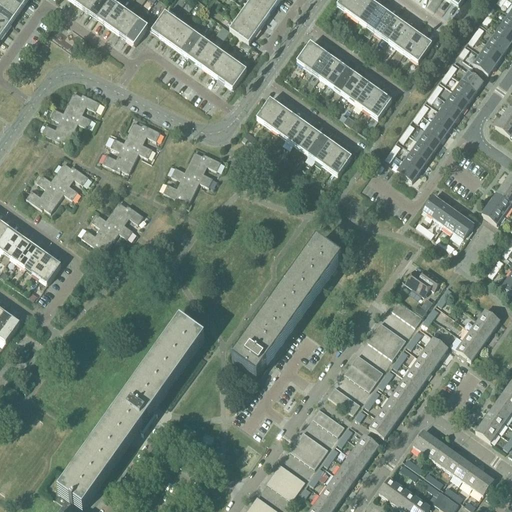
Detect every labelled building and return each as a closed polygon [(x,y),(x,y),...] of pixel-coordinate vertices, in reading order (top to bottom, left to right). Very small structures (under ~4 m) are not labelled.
[(17,0),(3,0),(3,1),(20,13),(25,5),(17,0)] [(80,0),(76,7),(83,12),(91,0),(80,0)] [(91,0),(83,12),(90,17),(102,0),(91,0)] [(102,0),(90,17),(98,22),(110,5),(102,0)] [(260,0),(255,0),(252,5),(269,17),(274,10),(260,0)] [(275,0),(260,0),(274,10),(279,3),(275,0)] [(343,0),(338,8),(338,9),(346,14),(355,0),(343,0)] [(362,0),(355,0),(346,14),(353,19),(365,2),(362,0)] [(454,0),(451,4),(459,10),(466,0),(454,0)] [(504,0),(500,0),(496,6),(501,9),(506,1),(504,0)] [(3,1),(0,4),(0,9),(15,20),(20,13),(3,1)] [(365,2),(353,19),(360,24),(372,7),(365,2)] [(110,5),(98,22),(105,27),(117,10),(110,5)] [(252,5),(247,12),(264,25),(269,17),(252,5)] [(372,7),(360,24),(368,29),(380,12),(372,7)] [(0,9),(0,20),(9,27),(15,20),(0,9)] [(117,10),(105,27),(112,33),(125,15),(117,10)] [(493,11),(488,18),(492,21),(497,14),(493,11)] [(247,12),(241,20),(258,32),(264,25),(247,12)] [(380,12),(368,29),(375,35),(387,17),(380,12)] [(125,15),(112,33),(120,38),(132,21),(125,15)] [(152,34),(152,35),(153,35),(160,40),(172,23),(165,18),(164,17),(152,34)] [(387,17),(375,35),(382,40),(394,23),(387,17)] [(488,18),(482,26),(487,29),(492,21),(488,18)] [(511,20),(508,18),(501,28),(511,35),(511,20)] [(0,20),(0,31),(4,35),(9,27),(0,20)] [(241,20),(236,27),(253,39),(258,32),(241,20)] [(132,21),(120,38),(127,43),(139,26),(132,21)] [(172,23),(160,40),(167,45),(179,28),(172,23)] [(394,23),(382,40),(390,45),(402,28),(394,23)] [(139,26),(127,43),(134,48),(135,49),(147,31),(139,26)] [(231,35),(230,35),(248,47),(253,39),(236,27),(231,35)] [(179,28),(167,45),(174,51),(187,33),(179,28)] [(402,28),(390,45),(397,50),(409,33),(402,28)] [(511,35),(501,28),(494,38),(509,49),(511,45),(511,35)] [(222,30),(219,35),(226,40),(229,35),(222,30)] [(479,30),(474,38),(478,41),(483,33),(479,30)] [(187,33),(174,51),(182,56),(194,39),(187,33)] [(409,33),(397,50),(404,55),(416,38),(409,33)] [(416,38),(404,55),(412,61),(424,43),(416,38)] [(474,38),(468,46),(472,49),(478,41),(474,38)] [(494,38),(487,48),(502,59),(509,49),(494,38)] [(194,39),(182,56),(189,61),(201,44),(194,39)] [(424,43),(412,61),(419,66),(432,49),(431,48),(431,49),(424,43)] [(201,44),(189,61),(196,66),(209,49),(201,44)] [(310,48),(297,65),(298,66),(298,65),(305,70),(317,53),(310,48)] [(487,48),(480,58),(495,69),(502,59),(487,48)] [(209,49),(196,66),(204,71),(216,54),(209,49)] [(465,51),(459,58),(464,61),(469,54),(465,51)] [(317,53),(305,70),(312,76),(325,59),(317,53)] [(216,54),(204,71),(211,77),(223,60),(216,54)] [(480,58),(473,68),(476,71),(475,72),(475,73),(480,77),(482,75),(488,79),(495,69),(480,58)] [(325,59),(312,76),(320,81),(332,64),(325,59)] [(223,60),(211,77),(218,82),(231,65),(223,60)] [(332,64),(320,81),(327,86),(339,69),(332,64)] [(231,65),(218,82),(226,87),(238,70),(231,65)] [(452,68),(447,76),(451,79),(456,71),(452,68)] [(339,69),(327,86),(334,91),(347,74),(339,69)] [(238,70),(226,87),(233,92),(233,93),(246,75),(245,75),(238,70)] [(347,74),(334,91),(342,97),(354,79),(347,74)] [(468,75),(461,85),(476,96),(483,86),(468,75)] [(447,76),(441,83),(446,86),(451,79),(447,76)] [(354,79),(342,97),(349,102),(361,85),(354,79)] [(361,85),(349,102),(356,107),(369,90),(361,85)] [(461,85),(454,95),(469,106),(476,96),(461,85)] [(438,88),(433,96),(437,99),(442,91),(438,88)] [(369,90),(356,107),(364,112),(376,95),(369,90)] [(376,95),(364,112),(371,117),(383,100),(376,95)] [(454,95),(446,105),(461,116),(469,106),(454,95)] [(74,96),(68,107),(81,113),(83,109),(86,110),(96,115),(100,106),(82,98),(81,100),(74,96)] [(433,96),(427,103),(431,106),(437,99),(433,96)] [(383,100),(371,117),(378,123),(379,123),(391,106),(391,105),(390,105),(383,100)] [(269,104),(257,122),(258,122),(265,127),(277,110),(270,105),(269,104)] [(446,105),(439,115),(454,126),(461,116),(446,105)] [(63,117),(63,118),(79,126),(78,127),(87,132),(92,123),(82,118),(79,117),(81,113),(68,107),(63,117)] [(424,108),(418,115),(423,119),(428,111),(424,108)] [(277,110),(265,127),(272,132),(284,115),(277,110)] [(511,112),(509,110),(502,120),(511,127),(511,112)] [(54,112),(50,121),(59,125),(62,127),(60,131),(73,137),(78,127),(79,126),(63,118),(63,117),(54,112)] [(284,115),(272,132),(280,138),(292,120),(284,115)] [(418,115),(413,123),(417,126),(423,119),(418,115)] [(439,115),(432,125),(447,136),(454,126),(439,115)] [(292,120),(280,138),(287,143),(299,126),(292,120)] [(511,127),(502,120),(495,130),(510,141),(511,138),(511,127)] [(432,125),(425,135),(440,146),(447,136),(432,125)] [(134,126),(129,136),(142,143),(144,139),(147,140),(156,145),(160,136),(143,127),(142,129),(134,126)] [(299,126),(287,143),(294,148),(306,131),(299,126)] [(46,128),(42,137),(56,144),(59,146),(60,144),(68,147),(73,137),(60,131),(59,134),(55,133),(46,128)] [(410,128),(404,135),(409,138),(414,131),(410,128)] [(306,131),(294,148),(302,153),(314,136),(306,131)] [(420,132),(413,142),(418,145),(433,156),(440,146),(425,135),(420,132)] [(404,135),(399,143),(403,146),(409,138),(404,135)] [(124,146),(123,148),(139,156),(139,157),(148,162),(152,153),(143,148),(140,147),(142,143),(129,136),(124,146)] [(314,136),(302,153),(309,158),(321,141),(314,136)] [(321,141),(309,158),(316,164),(328,146),(321,141)] [(115,142),(110,151),(120,155),(123,157),(121,160),(134,167),(139,157),(139,156),(123,148),(124,146),(115,142)] [(418,145),(411,155),(426,166),(433,156),(418,145)] [(328,146),(316,164),(324,169),(336,152),(328,146)] [(396,148),(390,155),(394,158),(400,151),(396,148)] [(336,152),(324,169),(331,174),(343,157),(336,152)] [(195,155),(190,166),(203,172),(204,169),(207,170),(217,175),(221,166),(203,157),(202,159),(195,155)] [(390,155),(385,163),(389,166),(394,158),(390,155)] [(411,155),(404,165),(419,176),(426,166),(411,155)] [(343,157),(331,174),(338,179),(339,180),(351,162),(350,162),(343,157)] [(107,158),(102,167),(120,176),(121,173),(129,177),(134,167),(121,160),(119,164),(116,163),(107,158)] [(401,169),(397,175),(400,178),(399,180),(404,184),(406,182),(412,186),(419,176),(404,165),(404,166),(401,169)] [(64,166),(57,176),(69,184),(72,181),(74,183),(83,189),(88,181),(73,169),(71,171),(64,166)] [(185,176),(184,177),(200,185),(199,186),(209,191),(213,182),(204,178),(201,176),(203,172),(190,166),(185,176)] [(175,171),(171,180),(180,184),(184,186),(182,190),(195,196),(199,186),(200,185),(184,177),(185,176),(183,175),(175,171)] [(51,185),(50,186),(65,196),(64,198),(72,204),(78,196),(70,190),(67,188),(69,184),(57,176),(51,185)] [(511,178),(510,177),(503,188),(511,193),(511,178)] [(43,179),(37,187),(45,193),(48,195),(46,198),(57,207),(64,198),(65,196),(50,186),(51,185),(43,179)] [(167,187),(163,196),(181,205),(182,203),(189,206),(195,196),(182,190),(180,193),(177,192),(167,187)] [(511,193),(503,188),(496,198),(511,208),(511,206),(511,193)] [(32,194),(26,202),(42,213),(44,211),(51,216),(57,207),(46,198),(43,202),(32,194)] [(496,198),(489,208),(504,218),(511,208),(496,198)] [(433,200),(423,215),(433,222),(443,207),(433,200)] [(119,205),(112,215),(124,223),(127,220),(138,228),(143,220),(127,209),(126,211),(119,205)] [(443,207),(433,222),(443,229),(453,214),(443,207)] [(489,208),(481,218),(497,229),(504,218),(489,208)] [(453,214),(443,229),(453,236),(464,221),(453,214)] [(106,224),(105,225),(120,235),(119,237),(127,243),(133,235),(122,227),(124,223),(112,215),(106,224)] [(98,218),(92,226),(100,232),(103,234),(101,237),(112,246),(119,237),(120,235),(105,225),(106,224),(98,218)] [(464,221),(453,236),(463,244),(465,240),(468,242),(472,236),(469,235),(474,229),(464,221)] [(419,226),(416,231),(423,236),(427,232),(419,226)] [(1,228),(0,230),(0,245),(9,234),(1,228)] [(427,232),(423,236),(431,242),(434,237),(427,232)] [(87,233),(81,241),(97,252),(99,250),(106,256),(112,246),(101,237),(98,241),(87,233)] [(9,234),(0,245),(0,253),(4,256),(16,239),(9,234)] [(16,239),(4,256),(11,261),(23,244),(16,239)] [(439,240),(436,245),(443,250),(446,246),(439,240)] [(23,244),(11,261),(18,266),(31,249),(23,244)] [(446,246),(443,250),(451,256),(454,251),(446,246)] [(233,364),(232,365),(250,378),(257,382),(262,376),(267,369),(264,367),(268,362),(338,263),(341,265),(341,264),(317,247),(316,247),(316,248),(319,249),(246,351),(245,353),(242,351),(233,365),(233,364)] [(31,249),(18,266),(26,272),(38,254),(31,249)] [(507,251),(502,258),(506,261),(511,254),(507,251)] [(38,254),(26,272),(33,277),(45,260),(38,254)] [(45,260),(33,277),(40,282),(53,265),(45,260)] [(499,263),(493,270),(498,274),(503,266),(499,263)] [(53,265),(40,282),(48,287),(48,288),(60,270),(53,265)] [(493,270),(488,278),(492,281),(498,274),(493,270)] [(415,274),(403,291),(403,292),(406,287),(424,300),(430,292),(434,295),(441,284),(426,273),(422,279),(415,274)] [(511,284),(508,281),(501,291),(504,294),(503,296),(503,297),(503,296),(508,300),(510,298),(511,299),(511,284)] [(448,292),(442,299),(447,303),(452,295),(448,292)] [(442,299),(437,307),(441,310),(447,303),(442,299)] [(397,303),(390,313),(395,317),(402,307),(397,303)] [(402,307),(395,317),(400,320),(407,310),(402,307)] [(418,308),(414,314),(423,320),(427,314),(421,309),(418,308)] [(407,310),(400,320),(405,324),(412,314),(409,312),(407,310)] [(433,312),(428,319),(433,323),(438,315),(433,312)] [(412,314),(405,324),(410,327),(417,317),(412,314)] [(485,314),(477,324),(493,335),(500,325),(485,314)] [(417,317),(410,327),(415,331),(422,321),(417,317)] [(4,318),(0,323),(0,338),(11,323),(4,318)] [(428,319),(423,327),(427,330),(433,323),(428,319)] [(11,323),(0,338),(0,340),(6,345),(7,346),(19,328),(18,328),(11,323)] [(477,324),(470,334),(485,345),(493,335),(477,324)] [(57,504),(63,509),(60,511),(80,511),(81,511),(95,492),(96,491),(104,479),(111,470),(117,461),(123,452),(129,444),(132,441),(132,440),(141,427),(146,431),(147,432),(149,431),(150,429),(151,427),(152,425),(151,424),(146,421),(148,418),(201,343),(203,344),(204,344),(180,326),(179,327),(181,329),(115,422),(97,447),(73,480),(70,485),(61,498),(59,496),(58,497),(61,498),(57,504)] [(381,326),(374,336),(379,339),(386,330),(381,326)] [(386,330),(379,339),(384,343),(391,333),(386,330)] [(391,333),(384,343),(389,346),(396,337),(391,333)] [(470,334),(463,345),(478,355),(485,345),(470,334)] [(417,335),(412,342),(416,345),(422,338),(417,335)] [(374,336),(367,345),(372,349),(379,339),(374,336)] [(396,337),(389,346),(394,350),(401,340),(396,337)] [(379,339),(372,349),(377,352),(384,343),(379,339)] [(401,340),(394,350),(399,353),(406,344),(401,340)] [(412,342),(406,350),(411,353),(416,345),(412,342)] [(433,342),(426,352),(441,363),(448,352),(433,342)] [(384,343),(377,352),(382,356),(389,346),(384,343)] [(463,345),(456,355),(459,357),(459,358),(458,359),(458,360),(463,363),(465,361),(471,365),(478,355),(463,345)] [(389,346),(382,356),(387,360),(394,350),(389,346)] [(394,350),(387,360),(392,363),(399,353),(394,350)] [(426,352),(419,362),(434,373),(441,363),(426,352)] [(403,354),(398,362),(402,365),(408,358),(403,354)] [(358,358),(351,368),(356,371),(363,362),(358,358)] [(363,362),(356,371),(361,375),(368,365),(363,362)] [(398,362),(392,370),(397,373),(402,365),(398,362)] [(419,362),(412,372),(427,383),(434,373),(419,362)] [(368,365),(361,375),(366,378),(373,369),(368,365)] [(351,368),(344,377),(349,381),(356,371),(351,368)] [(373,369),(366,378),(371,382),(378,373),(373,369)] [(356,371),(349,381),(354,385),(361,375),(356,371)] [(412,372),(404,382),(420,393),(427,383),(412,372)] [(378,373),(371,382),(376,386),(383,376),(378,373)] [(389,374),(384,382),(388,385),(394,377),(389,374)] [(361,375),(354,385),(359,388),(366,378),(361,375)] [(366,378),(359,388),(364,392),(371,382),(366,378)] [(371,382),(364,392),(369,395),(376,386),(371,382)] [(384,382),(378,389),(383,393),(388,385),(384,382)] [(404,382),(397,392),(412,403),(420,393),(404,382)] [(335,391),(328,400),(333,404),(340,394),(335,391)] [(397,392),(390,402),(405,413),(412,403),(397,392)] [(340,394),(333,404),(338,407),(345,398),(340,394)] [(375,394),(369,402),(374,405),(379,397),(375,394)] [(511,401),(504,395),(497,405),(511,416),(511,415),(511,401)] [(345,398),(338,407),(343,411),(350,401),(345,398)] [(350,401),(343,411),(348,415),(355,405),(350,401)] [(369,402),(364,409),(369,413),(374,405),(369,402)] [(390,402),(383,412),(398,423),(405,413),(390,402)] [(355,405),(348,415),(353,418),(360,408),(355,405)] [(497,405),(490,415),(505,426),(511,416),(497,405)] [(319,412),(312,422),(317,426),(324,416),(319,412)] [(383,412),(376,422),(391,433),(398,423),(383,412)] [(361,414),(355,422),(360,425),(365,418),(361,414)] [(490,415),(482,425),(498,436),(505,426),(490,415)] [(324,416),(317,426),(322,429),(329,420),(324,416)] [(329,420),(322,429),(327,433),(334,423),(329,420)] [(376,422),(369,432),(372,434),(371,437),(376,441),(378,438),(384,443),(391,433),(376,422)] [(334,423),(327,433),(332,437),(339,427),(334,423)] [(482,425),(475,435),(490,446),(498,436),(482,425)] [(339,427),(332,437),(337,440),(344,430),(339,427)] [(348,432),(343,438),(348,441),(352,435),(348,432)] [(303,435),(296,445),(301,448),(308,439),(303,435)] [(423,435),(413,450),(423,457),(434,442),(423,435)] [(343,438),(337,447),(342,450),(348,441),(343,438)] [(308,439),(301,448),(306,452),(313,442),(308,439)] [(364,439),(357,449),(372,460),(379,450),(364,439)] [(313,442),(306,452),(311,456),(318,446),(313,442)] [(434,442),(423,457),(433,464),(443,449),(434,442)] [(511,446),(508,444),(503,451),(507,454),(511,447),(511,446)] [(296,445),(289,454),(294,458),(301,448),(296,445)] [(318,446),(311,456),(316,459),(323,450),(318,446)] [(301,448),(294,458),(299,462),(306,452),(301,448)] [(357,449),(350,459),(364,470),(372,460),(357,449)] [(443,449),(433,464),(443,471),(453,456),(443,449)] [(323,450),(316,459),(321,463),(328,453),(323,450)] [(306,452),(299,462),(304,465),(311,456),(306,452)] [(334,452),(328,459),(333,463),(338,455),(334,452)] [(311,456),(304,465),(309,469),(316,459),(311,456)] [(453,456),(443,471),(453,478),(463,463),(453,456)] [(316,459),(309,469),(314,472),(321,463),(316,459)] [(328,459),(323,467),(327,470),(333,463),(328,459)] [(350,459),(342,469),(357,480),(364,470),(350,459)] [(408,462),(405,467),(412,472),(416,467),(408,462)] [(463,463),(453,478),(463,485),(473,470),(463,463)] [(416,467),(412,472),(420,477),(423,473),(416,467)] [(280,468),(273,477),(278,481),(285,471),(280,468)] [(342,469),(335,479),(350,490),(357,480),(342,469)] [(403,469),(400,473),(408,479),(411,474),(403,469)] [(473,470),(463,485),(473,492),(483,477),(473,470)] [(285,471),(278,481),(283,484),(290,475),(285,471)] [(320,472),(314,479),(318,482),(320,480),(324,475),(320,472)] [(411,474),(408,479),(415,484),(418,480),(411,474)] [(290,475),(283,484),(288,488),(295,478),(290,475)] [(428,476),(425,481),(432,486),(435,481),(428,476)] [(273,477),(266,487),(271,490),(278,481),(273,477)] [(483,477),(473,492),(483,500),(485,496),(488,498),(488,497),(492,492),(489,490),(494,484),(483,477)] [(295,478),(288,488),(293,491),(300,482),(298,480),(295,478)] [(314,479),(309,487),(313,490),(318,482),(314,479)] [(335,479),(328,489),(343,500),(350,490),(335,479)] [(278,481),(271,490),(276,494),(283,484),(278,481)] [(435,481),(432,486),(440,492),(443,487),(435,481)] [(300,482),(293,491),(298,495),(305,485),(300,482)] [(390,482),(379,497),(389,504),(400,489),(390,482)] [(423,483),(420,488),(427,493),(430,489),(423,483)] [(283,484),(276,494),(281,498),(288,488),(283,484)] [(288,488),(281,498),(286,501),(293,491),(288,488)] [(328,489),(321,499),(336,510),(343,500),(328,489)] [(400,489),(389,504),(399,511),(410,497),(400,489)] [(430,489),(427,493),(435,499),(438,494),(430,489)] [(448,490),(444,495),(452,500),(455,496),(448,490)] [(293,491),(286,501),(292,505),(298,495),(293,491)] [(305,491),(300,499),(305,502),(310,495),(305,491)] [(441,496),(433,507),(434,508),(438,511),(456,511),(459,509),(450,502),(445,499),(441,496)] [(455,496),(452,500),(460,506),(463,501),(455,496)] [(410,497),(399,511),(413,511),(420,504),(410,497)] [(300,499),(295,507),(299,510),(305,502),(300,499)] [(321,499),(314,509),(317,511),(334,511),(336,510),(321,499)] [(257,500),(250,509),(253,511),(255,511),(262,503),(257,500)] [(262,503),(255,511),(263,511),(267,507),(262,503)]
